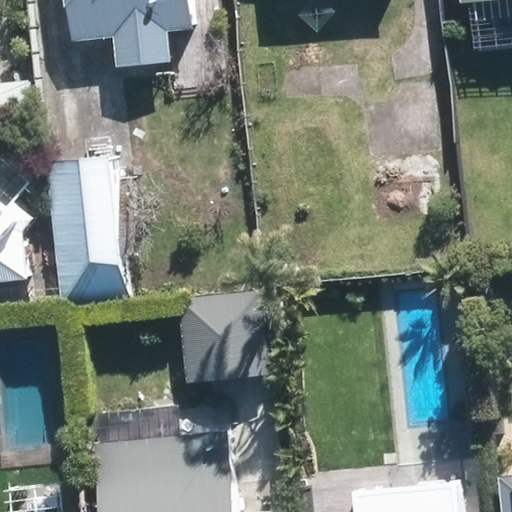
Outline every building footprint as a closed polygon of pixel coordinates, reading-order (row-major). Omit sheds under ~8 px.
[(71,0),(72,1),(76,0),(81,36),(119,32),(122,60),(178,54),(175,26),(198,24),(195,0),(71,0)] [(455,142),(301,162),(311,236),(465,216),(455,142)] [(119,150),(53,157),(68,300),(133,294),(119,150)] [(0,277),(36,275),(31,223),(39,212),(23,199),(36,181),(0,151),(0,277)] [(511,253),(472,258),(478,307),(511,303),(511,253)] [(38,303),(35,279),(0,282),(0,301),(1,308),(38,303)] [(118,318),(116,302),(83,305),(85,321),(118,318)] [(261,372),(255,308),(204,313),(209,377),(261,372)] [(114,319),(80,352),(113,386),(147,353),(114,319)] [(341,368),(305,371),(309,429),(346,426),(341,368)] [(244,511),(235,423),(102,436),(110,511),(244,511)] [(467,511),(464,483),(349,494),(350,511),(467,511)] [(343,511),(342,494),(296,498),(296,511),(343,511)]
